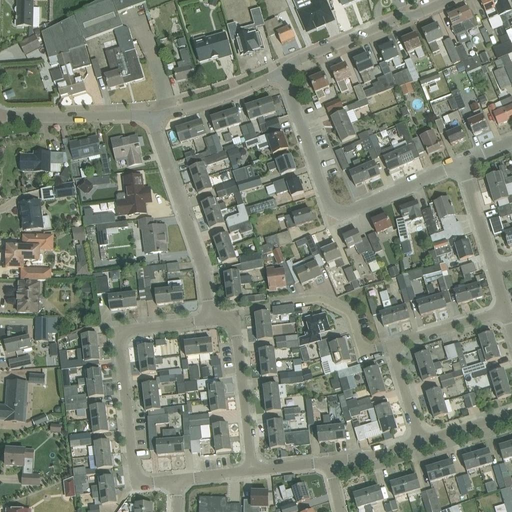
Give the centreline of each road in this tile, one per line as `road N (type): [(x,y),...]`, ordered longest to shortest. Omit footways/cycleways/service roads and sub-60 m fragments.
road 1 (residential): [(283,72),(328,208),(346,214),(462,163)]
road 2 (residential): [(210,319),(118,337),(134,474),(140,482),(176,480)]
road 3 (residential): [(210,319),(205,274),(151,117)]
road 4 (residential): [(283,72),(451,0)]
road 5 (residential): [(251,470),(235,326),(210,319)]
road 6 (residential): [(0,113),(151,117)]
road 7 (residential): [(390,344),(361,351),(351,315),(316,297),(273,303)]
road 8 (residential): [(151,117),(283,72)]
road 9 (residential): [(390,344),(506,311)]
